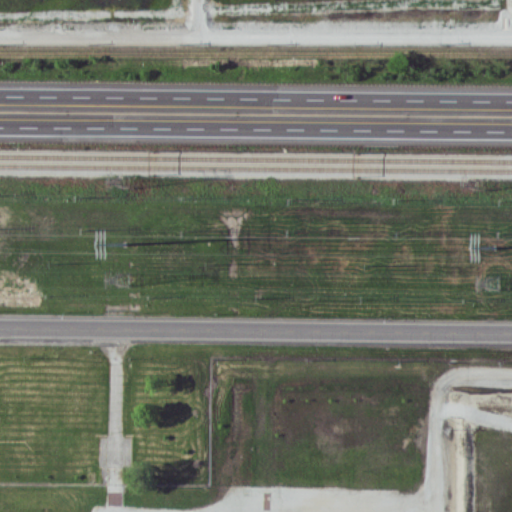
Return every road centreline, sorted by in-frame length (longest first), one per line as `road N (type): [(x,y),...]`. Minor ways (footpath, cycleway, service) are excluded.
road 1 (motorway): [(0,124),(511,129)]
road 2 (motorway): [(511,99),(0,94)]
road 3 (primary): [(0,326),(511,331)]
